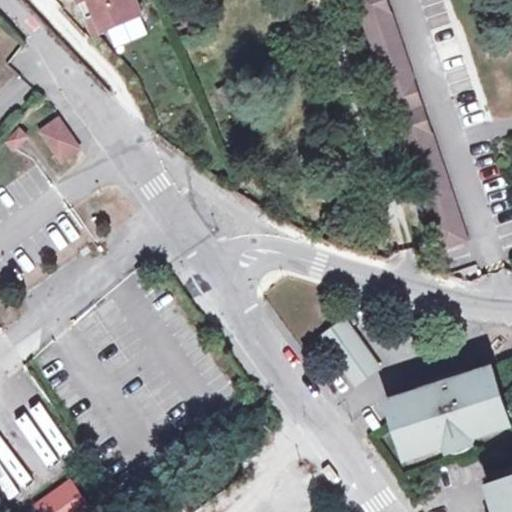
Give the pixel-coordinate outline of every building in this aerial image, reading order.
[(89,0),(78,0),(92,30),(101,26),(89,0)] [(135,0),(89,0),(101,26),(140,10),(135,0)] [(387,0),(356,0),(441,251),(469,243),(387,0)] [(59,120),(41,134),(62,162),(80,149),(59,120)] [(20,130),(7,144),(14,151),(27,137),(20,130)] [(379,369),(346,322),(324,338),(356,385),(379,369)] [(391,403),(405,448),(417,444),(420,456),(453,445),(500,430),(497,418),(509,414),(494,369),(467,378),(464,371),(454,374),(456,382),(432,390),(429,382),(415,387),(417,395),(391,403)] [(454,374),(429,382),(432,390),(456,382),(454,374)] [(497,418),(500,430),(511,426),(511,422),(509,414),(497,418)] [(417,444),(405,448),(408,460),(420,456),(417,444)] [(511,511),(511,469),(488,477),(499,511),(511,511)] [(69,482),(45,499),(53,511),(83,511),(88,508),(69,482)] [(53,511),(45,499),(37,505),(42,511),(53,511)]
